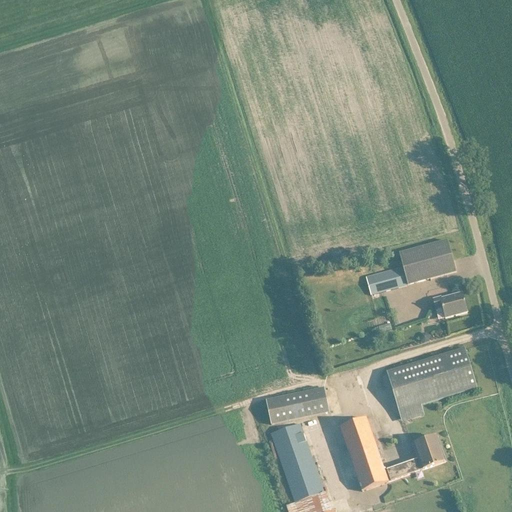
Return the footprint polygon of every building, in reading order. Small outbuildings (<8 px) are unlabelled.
[(457,273),(451,250),(448,242),(400,255),(408,286),(457,273)] [(399,289),(397,281),(394,271),(366,279),(371,296),(399,289)] [(468,314),(463,296),(462,294),(441,300),(441,299),(433,301),(436,311),(442,309),(446,320),(468,314)] [(402,346),(397,330),(393,317),(384,320),(393,349),(402,346)] [(465,350),(408,367),(387,374),(399,413),(405,412),(408,421),(424,416),(421,407),(477,390),(465,350)] [(324,389),(266,402),(272,426),(330,413),(324,389)] [(384,470),(367,419),(340,427),(362,492),(446,463),(437,437),(414,445),(419,460),(387,471),(387,469),(384,470)] [(300,425),(272,435),(298,511),(336,511),(329,492),(324,494),(300,425)] [(345,498),(329,451),(311,457),(324,494),(329,492),(333,503),(345,498)]
